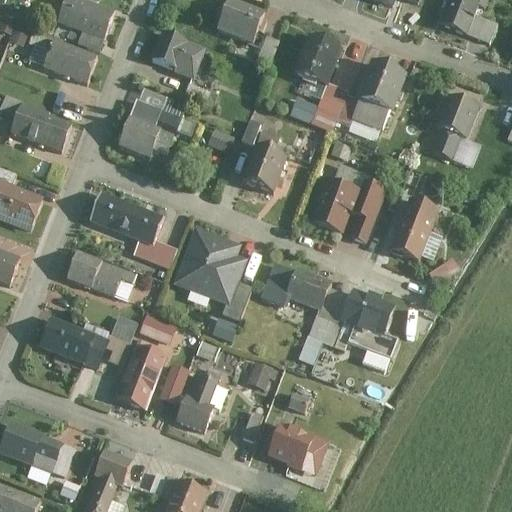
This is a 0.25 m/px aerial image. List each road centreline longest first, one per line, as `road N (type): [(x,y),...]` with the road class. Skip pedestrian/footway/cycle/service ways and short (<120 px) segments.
road 1 (residential): [(86,169),(423,294)]
road 2 (residential): [(2,385),(255,482)]
road 3 (residential): [(282,0),(511,84)]
road 4 (residential): [(2,385),(86,169)]
road 5 (residential): [(86,169),(151,0)]
